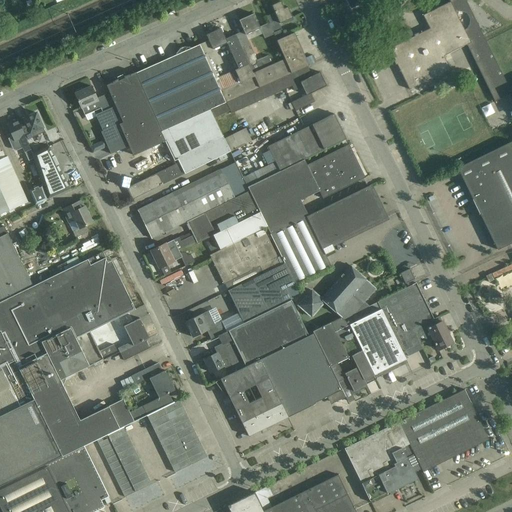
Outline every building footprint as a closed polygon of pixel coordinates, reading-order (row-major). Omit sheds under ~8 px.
[(345,0),(350,9),(369,0),(345,0)] [(448,0),(450,2),(455,13),(457,12),(458,12),(459,11),(460,11),(462,12),(463,12),(464,12),(465,13),(466,14),(467,14),(468,15),(468,16),(469,17),(469,19),(470,20),(470,21),(470,22),(469,24),(469,25),(468,26),(468,27),(467,28),(466,29),(465,29),(464,30),(470,44),(467,45),(478,67),(495,102),(511,94),(486,42),(483,36),(482,33),(465,0),(448,0)] [(284,9),(281,1),(272,5),(275,13),(266,17),(269,23),(271,28),(293,18),(288,7),(284,9)] [(393,47),(389,49),(409,90),(418,85),(450,69),(444,56),(467,45),(470,44),(464,30),(455,13),(450,2),(446,4),(436,9),(423,15),(426,22),(429,29),(414,36),(410,30),(389,40),(393,47)] [(259,27),(253,14),(239,20),(246,35),(260,29),(259,27)] [(269,23),(259,27),(260,29),(265,38),(274,34),(273,33),(271,28),(269,23)] [(227,44),(229,49),(227,43),(225,39),(221,28),(206,35),(213,50),(227,44)] [(277,41),(285,37),(281,29),(273,33),(274,34),(277,41)] [(277,41),(276,41),(284,59),(291,73),(299,70),(316,62),(313,55),(306,59),(294,33),(285,37),(277,41)] [(291,73),(284,59),(272,65),(252,74),(243,53),(238,41),(235,35),(225,39),(227,43),(229,49),(238,69),(235,70),(240,83),(220,92),(225,103),(262,87),(291,73)] [(252,74),(272,65),(267,55),(256,61),(251,49),(246,37),(238,41),(243,53),(252,74)] [(210,110),(225,103),(220,92),(199,45),(136,73),(162,132),(180,124),(210,110)] [(299,70),(291,73),(262,87),(225,103),(230,114),(267,97),(284,90),(292,86),(300,83),(304,81),(304,80),(299,70)] [(292,87),(284,90),(286,95),(294,91),(294,92),(302,87),(306,95),(291,103),(287,104),(290,111),(294,109),(295,111),(305,106),(314,102),(310,94),(326,86),(320,72),(304,80),(304,81),(300,83),(292,86),(292,87)] [(106,86),(116,107),(123,123),(119,124),(129,146),(162,132),(136,73),(106,86)] [(98,101),(91,86),(75,94),(84,116),(101,108),(97,101),(98,101)] [(225,103),(210,110),(214,119),(224,113),(226,116),(230,114),(225,103)] [(123,123),(116,107),(96,116),(103,132),(101,133),(111,154),(129,146),(119,124),(123,123)] [(180,124),(162,132),(129,146),(133,155),(164,141),(174,161),(177,159),(179,163),(127,188),(132,199),(214,160),(230,152),(227,145),(223,139),(213,119),(214,119),(210,110),(180,124)] [(18,122),(26,140),(45,132),(36,113),(24,119),(24,120),(18,122)] [(304,160),(337,143),(346,139),(334,114),(325,118),(268,146),(280,172),(304,160)] [(257,123),(260,129),(267,125),(264,120),(257,123)] [(26,140),(18,122),(18,121),(8,126),(14,141),(19,139),(26,154),(31,152),(31,151),(26,140)] [(257,123),(257,122),(224,139),(227,145),(230,152),(252,141),(252,140),(263,135),(260,129),(257,123)] [(101,141),(91,149),(96,155),(106,147),(101,141)] [(511,142),(457,168),(497,250),(511,242),(511,142)] [(251,196),(260,213),(267,227),(271,235),(306,216),(299,202),(319,192),(323,199),(365,178),(349,144),(307,165),(304,160),(280,172),(263,180),(247,188),(249,191),(251,196)] [(42,184),(47,200),(70,190),(58,164),(54,156),(49,147),(35,153),(32,155),(37,168),(42,184)] [(231,152),(234,157),(245,152),(242,147),(231,152)] [(249,191),(247,188),(242,178),(230,152),(214,160),(219,170),(138,210),(152,239),(186,222),(204,213),(249,191)] [(0,213),(28,201),(8,156),(0,159),(0,213)] [(258,170),(242,178),(247,188),(263,180),(258,170)] [(30,190),(36,204),(47,200),(42,184),(30,190)] [(271,235),(280,254),(284,263),(295,284),(331,267),(322,249),(385,218),(369,186),(306,216),(271,235)] [(216,252),(263,229),(267,227),(260,213),(251,196),(249,191),(204,213),(186,222),(193,235),(192,235),(196,242),(197,244),(213,236),(214,238),(206,243),(210,252),(215,250),(216,252)] [(84,207),(81,200),(62,209),(69,223),(75,220),(80,229),(73,232),(76,238),(89,232),(86,226),(92,222),(85,206),(84,207)] [(0,302),(33,286),(4,226),(0,228),(0,302)] [(216,252),(182,268),(200,305),(228,291),(281,265),(276,256),(263,229),(216,252)] [(151,251),(151,252),(150,254),(152,259),(155,260),(160,268),(164,276),(171,273),(167,265),(181,258),(185,266),(194,261),(191,254),(188,256),(187,255),(186,254),(185,253),(184,253),(183,253),(182,253),(181,253),(180,253),(173,240),(151,251)] [(0,302),(0,487),(48,464),(62,457),(84,446),(107,435),(113,432),(123,427),(134,421),(130,412),(123,399),(80,420),(60,379),(103,359),(90,332),(106,324),(128,313),(135,309),(123,284),(104,294),(90,265),(105,258),(102,252),(33,286),(0,302)] [(280,254),(276,256),(281,265),(284,263),(280,254)] [(291,300),(286,289),(294,285),(295,284),(284,263),(281,265),(228,291),(243,323),(291,300)] [(352,324),(381,310),(377,303),(377,302),(369,306),(364,302),(369,296),(376,289),(350,266),(322,298),(321,299),(324,302),(342,318),(347,322),(348,321),(352,324)] [(406,283),(408,287),(416,283),(414,280),(415,279),(409,269),(400,273),(405,284),(406,283)] [(493,280),(490,274),(485,276),(488,282),(493,280)] [(415,335),(412,329),(426,323),(433,319),(416,283),(408,287),(407,287),(405,288),(377,303),(381,310),(352,324),(350,325),(364,352),(375,375),(406,359),(403,353),(420,345),(415,335)] [(299,296),(294,285),(286,289),(291,300),(299,296)] [(311,290),(298,305),(312,317),(324,302),(321,299),(311,290)] [(232,339),(245,367),(260,359),(308,335),(291,300),(243,323),(228,331),(230,335),(232,339)] [(214,326),(207,312),(186,322),(193,337),(207,330),(211,339),(225,332),(221,323),(214,326)] [(133,322),(128,313),(106,324),(110,333),(124,327),(133,345),(119,352),(124,361),(138,354),(150,347),(146,339),(149,338),(139,318),(133,322)] [(415,335),(419,333),(427,329),(434,343),(435,345),(436,345),(438,350),(453,343),(442,321),(442,322),(439,316),(433,319),(426,323),(412,329),(415,335)] [(338,362),(351,356),(357,367),(363,380),(364,380),(375,375),(350,325),(352,324),(348,321),(347,322),(342,318),(319,329),(319,330),(314,333),(330,366),(337,363),(338,362)] [(314,333),(309,335),(308,335),(260,359),(288,417),(315,404),(314,402),(327,396),(329,401),(335,403),(345,398),(338,384),(337,382),(331,368),(330,367),(330,366),(314,333)] [(228,375),(245,367),(232,339),(214,347),(216,353),(204,359),(210,373),(223,366),(228,375)] [(99,351),(102,357),(116,350),(113,344),(99,351)] [(225,395),(227,393),(249,436),(288,417),(260,359),(245,367),(228,375),(220,379),(215,382),(225,395)] [(347,381),(345,378),(346,377),(344,373),(343,374),(340,369),(341,369),(338,362),(337,363),(330,366),(330,367),(331,368),(337,382),(338,384),(341,389),(344,388),(347,381)] [(149,379),(158,374),(154,365),(131,376),(136,385),(149,379)] [(341,369),(340,369),(343,374),(344,373),(346,377),(352,388),(350,389),(352,394),(359,391),(359,389),(366,385),(364,380),(363,380),(357,367),(351,370),(349,365),(341,369)] [(165,370),(158,374),(149,379),(159,398),(169,393),(175,390),(165,370)] [(464,390),(398,422),(413,454),(414,454),(423,472),(423,471),(488,440),(464,390)] [(134,421),(145,416),(173,402),(169,393),(159,398),(130,412),(134,421)] [(174,402),(163,408),(166,414),(182,406),(181,403),(179,400),(174,402)] [(182,406),(166,414),(169,420),(185,412),(182,406)] [(163,408),(147,416),(150,422),(166,414),(163,408)] [(185,412),(169,420),(172,427),(188,419),(185,412)] [(166,414),(150,422),(153,428),(169,420),(166,414)] [(188,419),(172,427),(175,433),(191,425),(188,419)] [(169,420),(153,428),(156,434),(172,427),(169,420)] [(413,454),(398,422),(384,429),(409,481),(416,477),(406,458),(413,454)] [(191,425),(175,433),(178,439),(194,431),(191,425)] [(113,432),(107,435),(108,437),(110,441),(127,433),(124,427),(123,427),(113,432)] [(172,427),(156,434),(159,441),(175,433),(172,427)] [(409,481),(384,429),(344,448),(366,494),(370,503),(388,494),(387,492),(409,481)] [(194,431),(178,439),(181,445),(197,437),(194,431)] [(127,433),(110,441),(111,443),(113,448),(130,440),(127,433)] [(175,433),(159,441),(162,447),(178,439),(175,433)] [(108,437),(97,442),(98,443),(101,448),(111,443),(110,441),(108,437)] [(197,437),(181,445),(184,452),(201,444),(197,437)] [(178,439),(162,447),(165,453),(181,445),(178,439)] [(130,440),(113,448),(114,449),(116,454),(133,446),(130,440)] [(111,443),(101,448),(103,454),(114,449),(113,448),(111,443)] [(201,444),(184,452),(187,458),(204,450),(201,444)] [(181,445),(165,453),(168,459),(184,452),(181,445)] [(62,457),(48,464),(71,511),(94,511),(104,507),(101,500),(109,496),(84,446),(62,457)] [(133,446),(116,454),(119,459),(119,460),(136,452),(133,446)] [(114,449),(103,454),(106,459),(116,454),(114,449)] [(204,450),(187,458),(191,465),(207,457),(204,450)] [(136,452),(119,460),(122,465),(123,466),(139,458),(136,452)] [(184,452),(168,459),(171,466),(187,458),(184,452)] [(116,454),(106,459),(108,464),(119,459),(116,454)] [(139,458),(123,466),(124,470),(126,473),(142,465),(139,458)] [(187,458),(171,466),(175,473),(191,465),(187,458)] [(119,459),(108,464),(111,470),(122,465),(119,460),(119,459)] [(71,511),(48,464),(0,487),(0,511),(71,511)] [(122,465),(111,470),(114,475),(124,470),(123,466),(122,465)] [(142,465),(126,473),(127,475),(129,479),(145,471),(142,465)] [(124,470),(114,475),(116,480),(127,475),(126,473),(124,470)] [(145,471),(129,479),(130,481),(132,485),(148,477),(145,471)] [(127,475),(116,480),(119,486),(130,481),(129,479),(127,475)] [(356,511),(338,475),(263,511),(356,511)] [(148,477),(132,485),(132,486),(135,492),(151,484),(148,477)] [(130,481),(119,486),(122,491),(132,486),(132,485),(130,481)] [(132,486),(122,491),(124,497),(135,492),(132,486)] [(263,511),(254,492),(227,506),(230,511),(263,511)]
